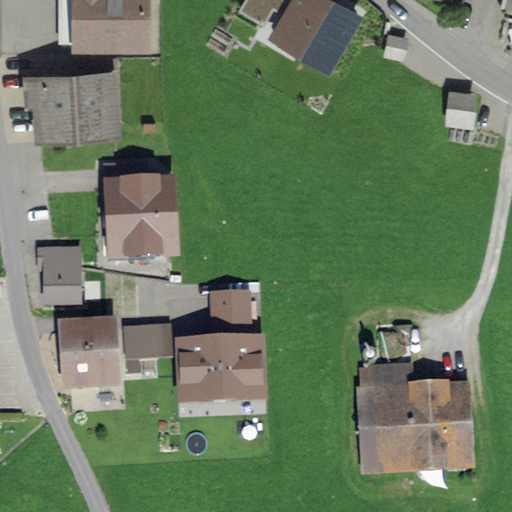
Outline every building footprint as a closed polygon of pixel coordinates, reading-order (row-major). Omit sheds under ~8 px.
[(84,0),(83,43),(150,44),(150,0),(84,0)] [(245,0),(241,8),(267,22),(279,0),(245,0)] [(343,11),(326,0),(301,0),(280,34),(315,56),(343,11)] [(409,40),(392,37),(389,56),(405,59),(409,40)] [(115,78),(33,82),(34,103),(44,102),(46,136),(118,132),(115,78)] [(477,101),(455,98),(452,122),(474,125),(477,101)] [(114,175),(116,209),(117,251),(168,249),(166,211),(166,191),(150,191),(149,174),(114,175)] [(42,270),(47,271),(82,271),(82,253),(42,252),(42,270)] [(81,308),(82,271),(47,271),(47,308),(81,308)] [(228,309),(187,315),(196,377),(237,370),(228,309)] [(166,331),(129,332),(130,360),(167,359),(166,331)] [(116,332),(67,336),(72,386),(120,382),(116,332)] [(411,372),(367,374),(371,470),(472,466),(469,391),(412,394),(411,372)]
